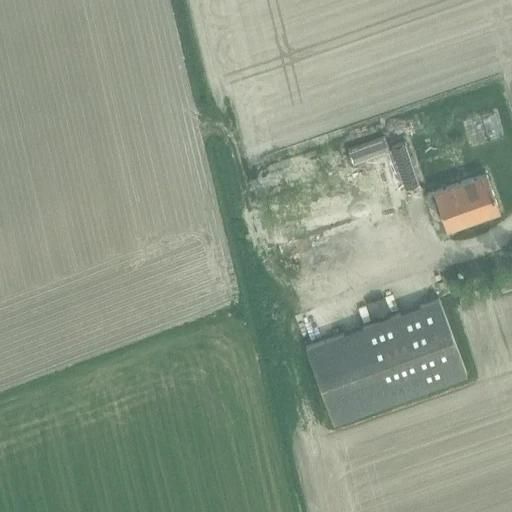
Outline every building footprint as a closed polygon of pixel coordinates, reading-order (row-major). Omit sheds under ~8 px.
[(511,111),(485,114),(488,138),(502,136),(501,128),(511,126),(511,111)] [(384,138),(347,151),(353,166),(390,153),(384,138)] [(406,142),(392,147),(405,188),(419,183),(406,142)] [(445,230),(499,212),(486,175),(424,196),(429,209),(437,206),(445,230)] [(305,347),(333,422),(466,374),(439,298),(305,347)] [(296,301),(281,303),(284,322),(299,319),(296,301)]
